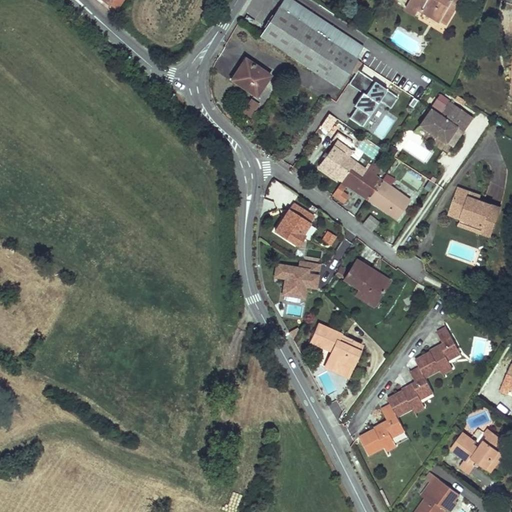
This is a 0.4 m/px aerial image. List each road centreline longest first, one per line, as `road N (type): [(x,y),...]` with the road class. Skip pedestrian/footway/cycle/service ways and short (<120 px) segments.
road 1 (tertiary): [(365,511),(253,299),(245,224)]
road 2 (residential): [(417,276),(276,170),(255,169)]
road 3 (unknown): [(390,254),(481,116)]
road 4 (secondary): [(184,78),(162,75),(76,0)]
road 5 (track): [(259,310),(241,328),(220,424)]
